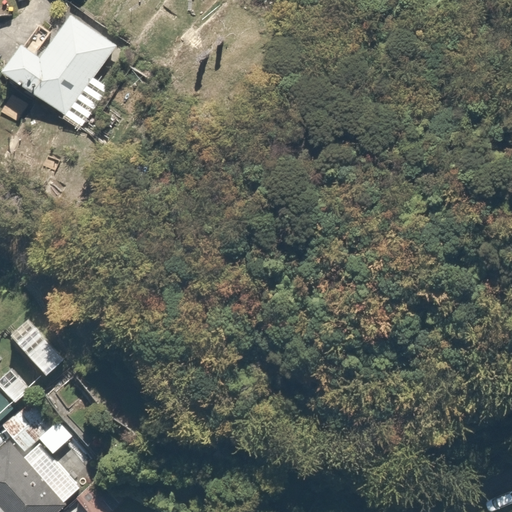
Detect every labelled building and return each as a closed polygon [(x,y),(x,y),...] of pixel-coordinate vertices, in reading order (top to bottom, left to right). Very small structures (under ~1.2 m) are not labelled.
[(57,0),(35,0),(50,11),(57,0)] [(26,53),(5,79),(58,123),(104,58),(67,25),(37,62),(26,53)] [(28,330),(11,346),(45,383),(62,367),(28,330)] [(0,381),(0,415),(30,390),(13,371),(0,381)] [(2,423),(27,452),(39,442),(29,430),(49,413),(34,395),(2,423)] [(55,413),(33,433),(55,457),(77,437),(55,413)] [(53,511),(6,454),(0,458),(0,511),(53,511)] [(92,481),(76,495),(90,511),(106,511),(113,506),(92,481)]
